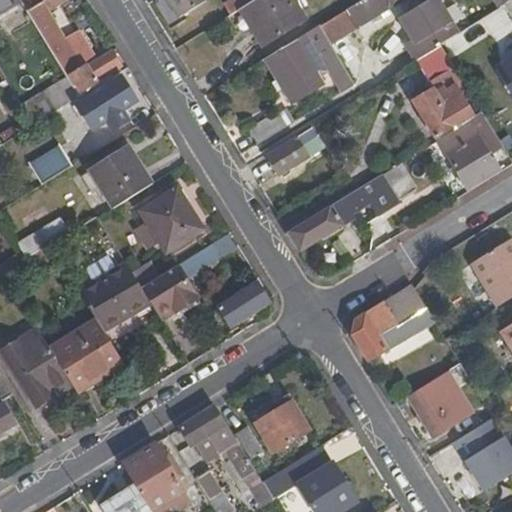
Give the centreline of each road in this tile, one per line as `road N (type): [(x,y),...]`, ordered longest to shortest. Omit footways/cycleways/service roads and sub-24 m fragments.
road 1 (unclassified): [(313,312),(0,510)]
road 2 (unclassified): [(119,0),(313,312)]
road 3 (unclassified): [(313,312),(437,511)]
road 4 (unclassified): [(511,187),(313,312)]
